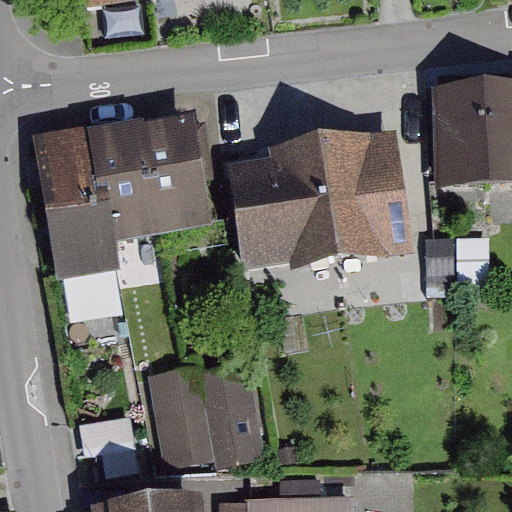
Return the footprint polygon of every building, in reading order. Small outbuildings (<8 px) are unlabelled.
[(85,0),(87,10),(160,0),(85,0)] [(511,94),(441,96),(443,191),(511,189),(511,94)] [(204,128),(46,146),(63,290),(132,282),(128,246),(216,236),(204,128)] [(338,275),(416,263),(398,139),(321,150),(338,275)] [(338,275),(321,150),(275,157),(276,166),(231,172),(246,278),(291,272),(293,281),(338,275)]
